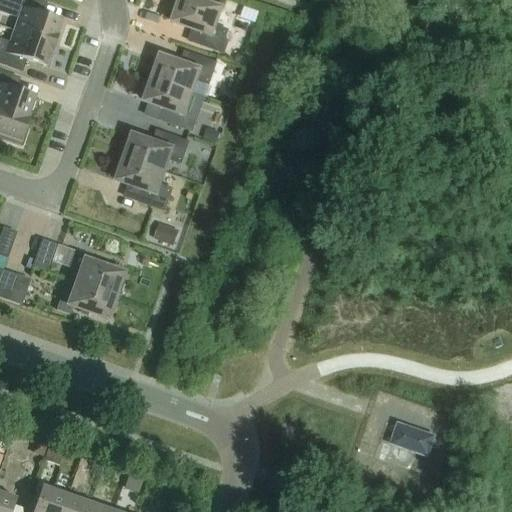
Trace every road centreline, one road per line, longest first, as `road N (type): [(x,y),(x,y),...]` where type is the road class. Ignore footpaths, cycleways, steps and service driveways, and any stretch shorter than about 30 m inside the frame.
road 1 (unclassified): [(0,186),(52,204),(110,33),(109,0)]
road 2 (unclassified): [(0,350),(225,433)]
